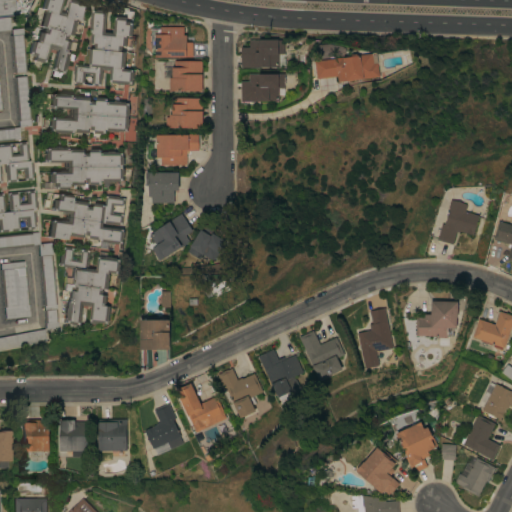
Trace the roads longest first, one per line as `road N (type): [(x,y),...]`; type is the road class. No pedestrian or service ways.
road 1 (residential): [(511,292),(474,277),(403,275),(367,282),(137,387),(0,390)]
road 2 (secondary): [(168,0),(282,18),(511,25)]
road 3 (residential): [(220,11),(220,157),(210,190)]
